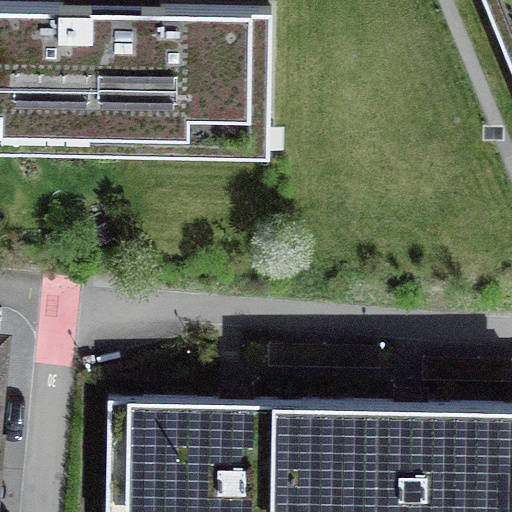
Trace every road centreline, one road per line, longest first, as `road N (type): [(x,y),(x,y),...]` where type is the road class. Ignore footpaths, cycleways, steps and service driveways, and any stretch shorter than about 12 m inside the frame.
road 1 (residential): [(62,310),(511,338)]
road 2 (residential): [(62,310),(44,511)]
